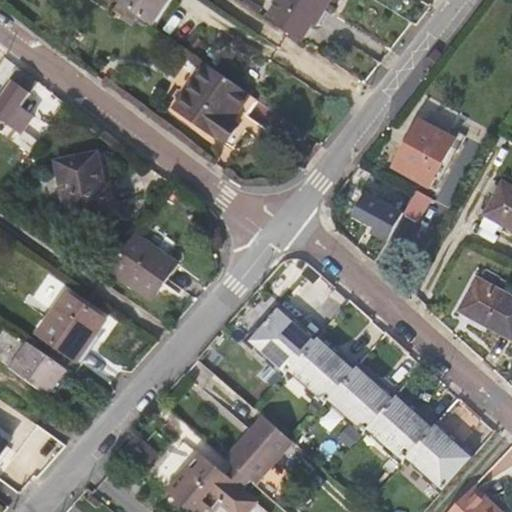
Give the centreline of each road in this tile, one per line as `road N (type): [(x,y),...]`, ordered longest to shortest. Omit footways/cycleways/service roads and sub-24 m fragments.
road 1 (tertiary): [(282,229),(36,511)]
road 2 (tertiary): [(282,229),(224,195),(0,23)]
road 3 (tertiary): [(511,420),(282,229)]
road 4 (tertiary): [(282,229),(462,0)]
